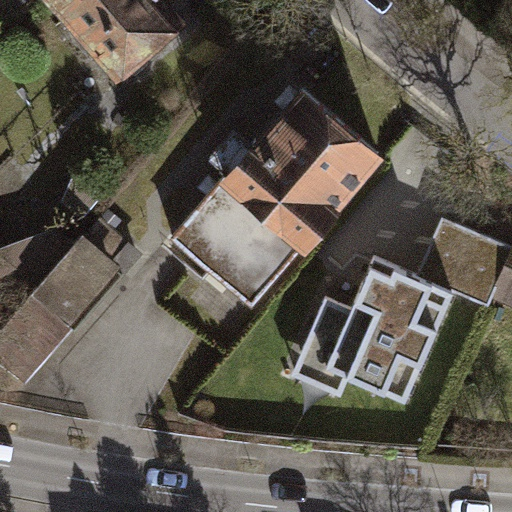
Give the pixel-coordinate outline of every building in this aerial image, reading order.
[(42,0),(61,19),(81,0),(42,0)] [(81,0),(61,19),(132,93),(201,27),(174,0),(81,0)] [(395,145),(307,74),(170,241),(257,312),(395,145)] [(118,266),(139,243),(102,211),(0,327),(0,357),(22,376),(69,323),(76,329),(125,272),(118,266)] [(299,351),(408,398),(455,290),(489,304),(494,290),(511,248),(511,241),(446,213),(420,273),(372,253),(351,301),(326,290),(299,351)] [(511,248),(494,290),(511,297),(511,248)] [(181,363),(202,334),(176,315),(155,343),(181,363)]
